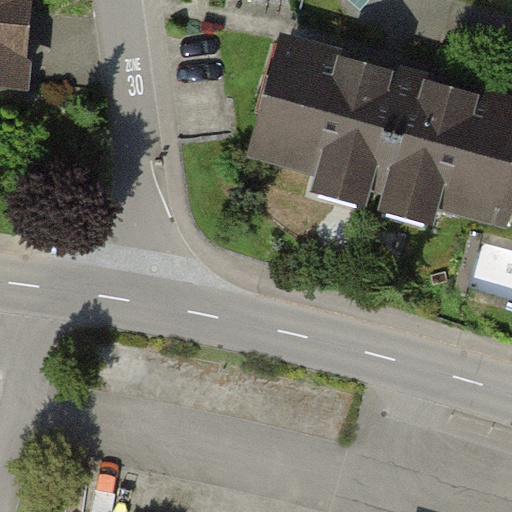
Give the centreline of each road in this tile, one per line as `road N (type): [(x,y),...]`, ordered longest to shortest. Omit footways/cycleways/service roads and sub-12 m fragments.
road 1 (tertiary): [(132,301),(370,352),(511,396)]
road 2 (residential): [(132,301),(145,171),(122,0)]
road 3 (tertiary): [(0,282),(132,301)]
